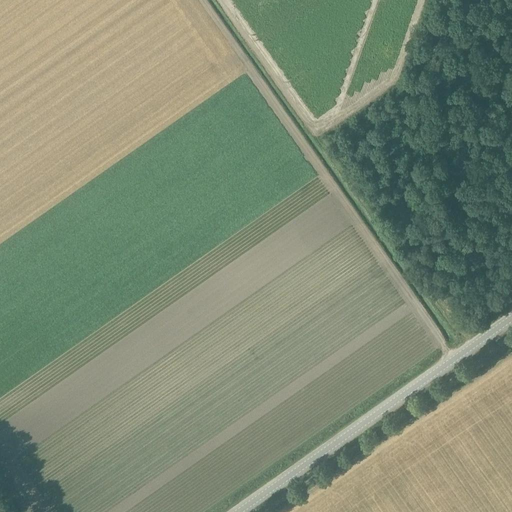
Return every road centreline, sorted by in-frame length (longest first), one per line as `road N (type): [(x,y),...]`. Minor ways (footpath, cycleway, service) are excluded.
road 1 (unclassified): [(238,511),(511,317)]
road 2 (track): [(472,346),(318,138)]
road 3 (track): [(511,98),(466,142),(440,189),(439,303)]
